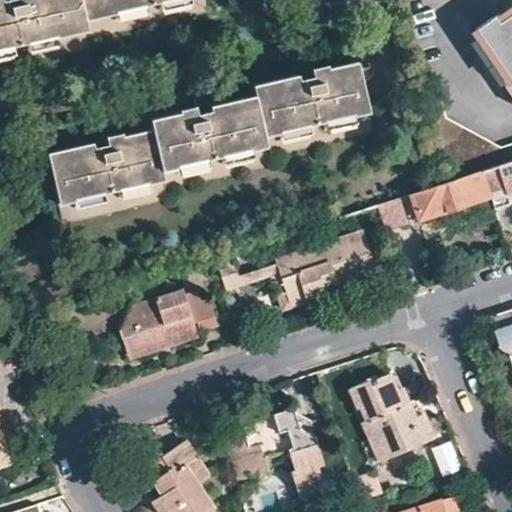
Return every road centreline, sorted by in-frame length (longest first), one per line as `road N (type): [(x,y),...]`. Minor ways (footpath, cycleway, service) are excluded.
road 1 (residential): [(426,312),(127,405),(99,423),(85,447),(83,471),(101,511)]
road 2 (residential): [(511,503),(426,312)]
